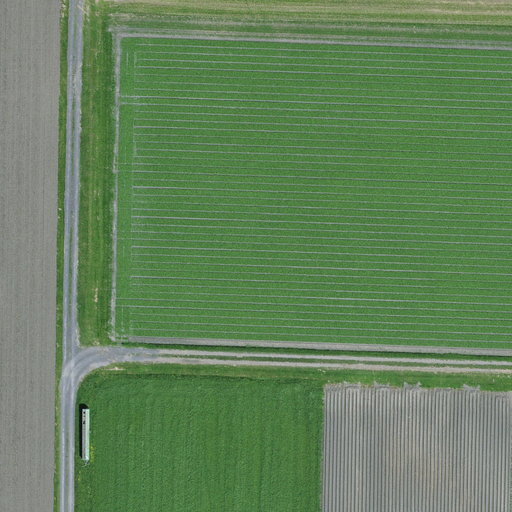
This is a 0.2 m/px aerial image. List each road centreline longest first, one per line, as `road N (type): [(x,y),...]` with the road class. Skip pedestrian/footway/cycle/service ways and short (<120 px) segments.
road 1 (track): [(72,511),(80,0)]
road 2 (track): [(75,357),(511,371)]
